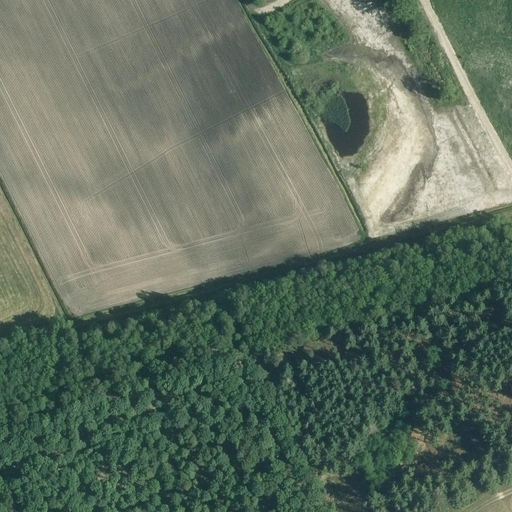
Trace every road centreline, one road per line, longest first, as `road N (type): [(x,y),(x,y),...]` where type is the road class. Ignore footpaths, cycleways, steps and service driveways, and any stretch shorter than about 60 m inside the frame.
road 1 (track): [(0,435),(50,418),(73,335),(511,212)]
road 2 (track): [(383,247),(341,168),(371,137),(375,98),(362,70),(314,60),(285,69),(245,0)]
road 3 (track): [(511,191),(373,228)]
